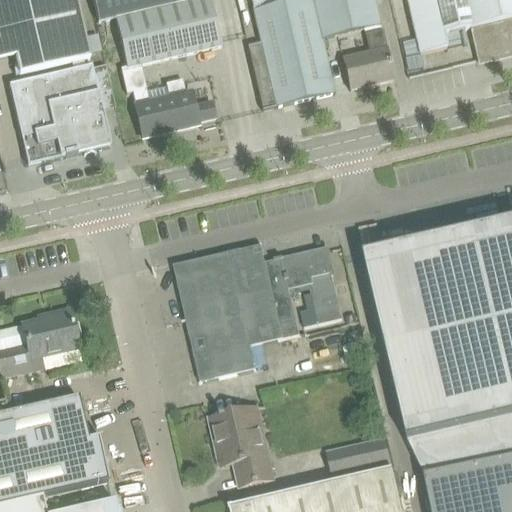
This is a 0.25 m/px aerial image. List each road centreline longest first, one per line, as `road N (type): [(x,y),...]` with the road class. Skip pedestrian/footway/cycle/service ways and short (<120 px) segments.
road 1 (tertiary): [(100,198),(511,102)]
road 2 (unclassified): [(173,511),(100,198)]
